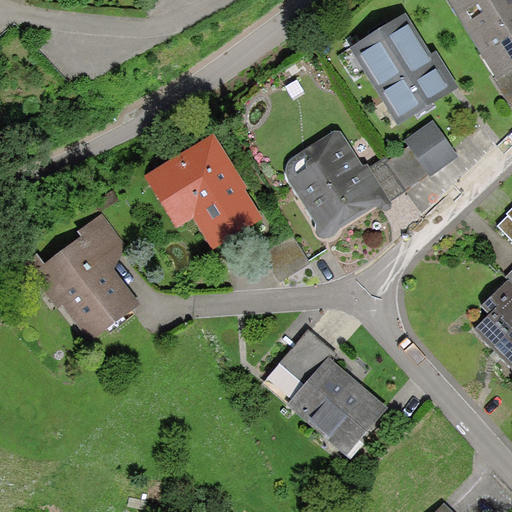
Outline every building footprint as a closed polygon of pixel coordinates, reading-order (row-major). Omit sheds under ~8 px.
[(511,0),(446,0),(442,3),(503,95),(511,89),(511,0)] [(350,51),(403,132),(453,99),(400,18),(350,51)] [(438,123),(405,142),(408,148),(375,168),(394,201),(461,161),(438,123)] [(273,159),(323,244),(380,211),(330,126),(273,159)] [(192,232),(211,263),(263,232),(211,146),(141,188),(175,243),(192,232)] [(511,215),(496,232),(511,247),(511,215)] [(25,282),(84,356),(139,312),(106,271),(127,254),(102,222),(25,282)] [(469,337),(511,375),(511,297),(508,294),(469,337)] [(285,418),(345,465),(385,415),(326,368),(285,418)]
